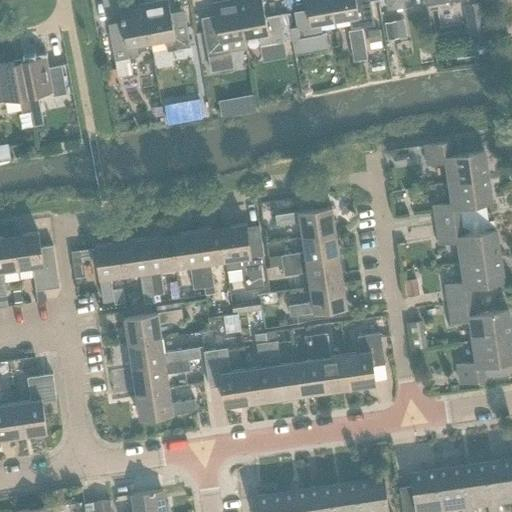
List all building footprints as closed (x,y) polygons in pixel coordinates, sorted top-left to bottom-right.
[(167,50),(190,46),(185,19),(172,22),(168,0),(163,0),(143,4),(150,41),(165,38),(167,50)] [(244,37),(243,37),(236,0),(229,0),(212,3),(216,26),(203,29),(208,56),(246,49),(244,37)] [(236,0),(243,37),(244,37),(258,34),(260,46),(283,42),(278,15),(265,17),(261,0),(236,0)] [(326,34),(322,34),(320,22),(334,20),(330,0),(305,0),(307,9),(294,12),(296,27),(291,29),(296,56),(329,49),(326,34)] [(351,29),(374,25),(369,0),(360,0),(356,1),(355,0),(330,0),(334,20),(349,17),(351,29)] [(386,0),(388,11),(411,7),(410,0),(386,0)] [(481,3),(464,6),(469,44),(487,42),(481,3)] [(119,8),(124,31),(110,34),(115,60),(118,75),(131,73),(129,57),(138,55),(136,44),(150,41),(143,4),(119,8)] [(388,39),(406,36),(403,19),(385,22),(388,39)] [(369,43),(381,40),(379,28),(367,30),(369,43)] [(186,51),(189,62),(199,61),(198,49),(186,51)] [(41,110),(38,95),(52,92),(53,96),(67,94),(62,65),(48,67),(46,56),(21,60),(31,112),(41,110)] [(0,102),(19,98),(22,114),(31,112),(21,60),(0,64),(0,102)] [(113,69),(106,71),(108,86),(109,86),(109,90),(115,89),(115,85),(116,85),(113,69)] [(209,95),(222,92),(218,70),(205,73),(209,95)] [(449,141),(424,145),(427,165),(445,162),(448,182),(488,176),(484,151),(451,156),(449,141)] [(8,143),(0,144),(0,159),(11,157),(8,143)] [(489,221),(486,204),(492,203),(488,176),(448,182),(451,203),(433,206),(436,224),(460,221),(463,235),(495,230),(494,220),(489,221)] [(407,191),(393,193),(394,211),(410,209),(407,191)] [(332,207),(276,215),(278,226),(300,222),(303,237),(336,232),(332,207)] [(460,261),(500,255),(496,230),(495,230),(463,235),(460,221),(436,224),(439,245),(457,243),(460,261)] [(227,270),(242,268),(245,290),(264,287),(260,264),(264,263),(259,226),(247,227),(246,223),(220,227),(225,261),(227,270)] [(196,231),(204,287),(214,286),(211,263),(225,261),(220,227),(196,231)] [(170,234),(175,268),(190,266),(193,289),(204,287),(196,231),(170,234)] [(36,290),(38,302),(47,301),(45,289),(59,287),(53,245),(41,247),(38,232),(13,236),(18,269),(33,267),(36,290)] [(282,255),(284,266),(339,257),(336,232),(303,237),(305,252),(282,255)] [(175,268),(170,234),(146,238),(154,295),(164,293),(161,270),(175,268)] [(6,295),(3,271),(18,269),(13,236),(0,237),(0,295),(6,295)] [(144,303),(155,302),(154,295),(146,238),(121,242),(125,275),(140,273),(144,303)] [(95,245),(103,302),(114,300),(112,291),(110,277),(125,275),(121,242),(95,245)] [(91,249),(81,250),(83,260),(92,258),(91,249)] [(500,255),(460,261),(463,283),(445,286),(448,303),(473,300),(471,287),(504,282),(500,255)] [(285,276),(308,272),(310,287),(343,282),(339,257),(284,266),(285,276)] [(407,296),(419,294),(417,278),(404,280),(407,296)] [(176,281),(169,283),(171,300),(179,299),(176,281)] [(290,306),(291,316),(347,308),(343,282),(310,287),(313,302),(290,306)] [(214,286),(204,287),(205,295),(215,293),(214,286)] [(122,289),(112,291),(114,300),(114,304),(124,303),(125,303),(123,289),(122,289)] [(20,290),(13,291),(15,303),(22,302),(20,290)] [(6,295),(0,295),(0,307),(8,306),(6,295)] [(258,299),(231,303),(232,313),(260,309),(258,299)] [(473,300),(448,303),(451,324),(469,322),(472,341),(511,335),(508,310),(475,315),(473,300)] [(180,302),(156,305),(157,313),(124,318),(128,343),(161,338),(159,323),(183,320),(182,309),(181,309),(180,302)] [(426,346),(423,322),(411,323),(414,348),(426,346)] [(315,325),(308,326),(309,336),(317,335),(315,325)] [(265,333),(255,335),(260,367),(245,369),(250,403),(275,399),(267,342),(265,333)] [(330,356),(327,333),(317,335),(325,392),(350,388),(345,354),(330,356)] [(381,333),(358,336),(360,352),(345,354),(350,388),(376,384),(373,366),(385,364),(381,333)] [(307,336),(310,359),(295,362),(300,395),(325,392),(317,335),(309,336),(307,336)] [(457,365),(460,384),(486,380),(485,377),(494,376),(494,377),(509,375),(511,370),(511,362),(511,361),(511,338),(511,335),(472,341),(475,362),(457,365)] [(200,347),(164,353),(161,338),(128,343),(132,368),(189,360),(201,357),(200,347)] [(277,341),(268,342),(267,342),(275,399),(300,395),(295,362),(280,364),(277,341)] [(204,351),(208,382),(221,380),(225,406),(250,403),(245,369),(231,371),(227,348),(204,351)] [(136,394),(169,388),(166,374),(191,370),(189,360),(132,368),(136,394)] [(42,402),(56,400),(52,374),(27,377),(31,400),(16,403),(21,436),(47,432),(42,402)] [(197,411),(195,399),(171,403),(169,388),(136,394),(140,419),(197,411)] [(0,439),(21,436),(16,403),(1,405),(0,396),(0,439)] [(493,502),(498,501),(511,498),(511,458),(487,463),(493,502)] [(472,505),(488,502),(489,511),(499,511),(498,501),(493,502),(487,463),(462,466),(467,505),(472,505)] [(443,509),(448,509),(462,507),(462,511),(473,511),(472,505),(467,505),(462,466),(437,470),(443,509)] [(437,470),(410,474),(412,486),(398,488),(401,511),(426,511),(437,510),(437,511),(448,511),(448,509),(443,509),(437,470)] [(390,511),(385,478),(359,482),(363,511),(390,511)] [(333,486),(337,511),(363,511),(359,482),(333,486)] [(337,511),(333,486),(308,489),(311,511),(337,511)] [(311,511),(308,489),(282,493),(285,511),(311,511)] [(162,490),(131,495),(133,511),(169,511),(168,502),(164,503),(162,490)] [(258,511),(285,511),(282,493),(256,497),(258,511)] [(112,511),(111,500),(93,502),(94,511),(112,511)]
